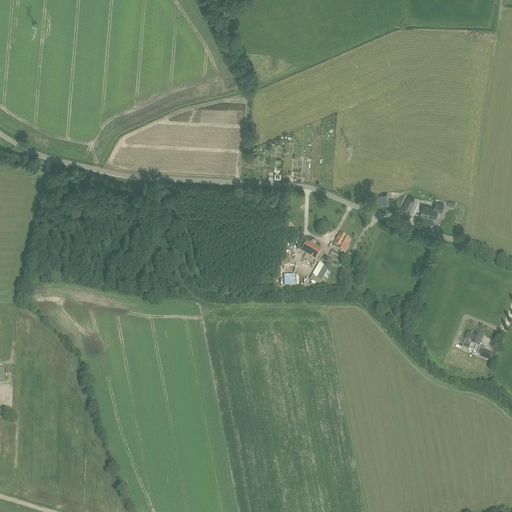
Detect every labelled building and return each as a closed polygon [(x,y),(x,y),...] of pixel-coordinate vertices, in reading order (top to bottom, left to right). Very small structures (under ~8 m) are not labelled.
[(379,197),(381,207),(389,205),(387,195),(379,197)] [(402,208),(409,212),(415,201),(408,197),(402,208)] [(436,218),(438,212),(442,213),(444,205),(435,202),(433,208),(423,206),(420,215),(429,217),(429,216),(436,218)] [(334,243),(338,246),(337,248),(343,252),(344,251),(346,252),(349,246),(348,245),(351,240),(347,238),(347,237),(340,233),(334,243)] [(321,250),(307,242),(301,251),(315,259),(321,250)] [(326,263),(330,257),(339,262),(343,255),(333,250),(329,247),(325,254),(322,260),(326,263)] [(478,335),(478,334),(475,332),(474,333),(469,331),(464,344),(470,346),(472,343),(472,341),(473,338),(474,338),(475,337),(476,338),(476,337),(477,337),(478,335)] [(473,338),(472,341),(472,343),(479,346),(483,336),(478,334),(478,335),(477,337),(476,337),(476,338),(475,337),(474,338),(473,338)] [(483,349),(481,356),(490,360),(493,353),(483,349)]
